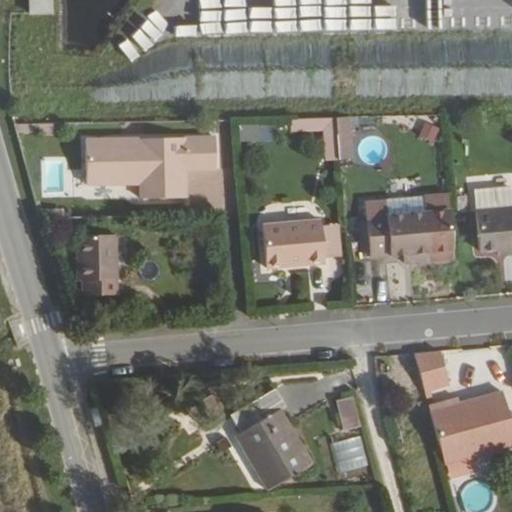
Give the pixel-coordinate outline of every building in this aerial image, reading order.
[(56,10),(55,0),(34,0),(35,10),(56,10)] [(144,105),(511,100),(511,36),(196,40),(197,79),(95,80),(95,105),(116,105),(117,105),(144,105)] [(325,126),(324,114),(295,115),(296,126),(325,126)] [(338,139),(335,114),(324,114),(325,126),(328,155),(340,155),(338,139)] [(347,114),(335,114),(338,139),(349,139),(347,114)] [(419,136),(435,140),(439,125),(423,121),(419,136)] [(241,125),(242,139),(260,138),(260,124),(241,125)] [(220,169),(220,134),(91,135),(90,182),(146,182),(146,196),(190,197),(191,168),(220,169)] [(349,139),(338,139),(340,155),(351,154),(349,139)] [(509,191),(505,187),(482,188),(477,193),(477,207),(509,204),(509,191)] [(423,211),(385,213),(385,210),(365,211),(365,218),(358,218),(358,235),(362,235),(369,235),(369,254),(404,252),(414,251),(415,259),(458,255),(453,209),(451,192),(422,195),(423,211)] [(511,204),(509,204),(477,207),(479,246),(498,245),(511,243),(511,204)] [(326,261),(323,219),(264,224),(267,266),(326,261)] [(120,285),(121,237),(84,237),(84,283),(89,283),(88,298),(120,299),(120,285)] [(511,250),(511,243),(498,245),(499,252),(511,250)] [(414,251),(404,252),(405,260),(415,259),(414,251)] [(444,396),(434,361),(408,363),(419,403),(444,396)] [(354,394),(335,399),(344,430),(362,425),(354,394)] [(299,415),(288,398),(250,421),(260,438),(247,446),(280,503),(324,477),(290,421),(299,415)] [(511,454),(511,440),(499,402),(456,413),(453,408),(423,416),(443,476),(511,454)] [(332,443),(339,472),(369,465),(362,435),(332,443)]
